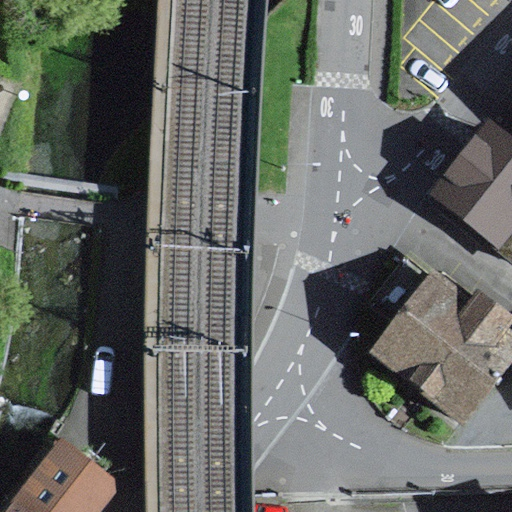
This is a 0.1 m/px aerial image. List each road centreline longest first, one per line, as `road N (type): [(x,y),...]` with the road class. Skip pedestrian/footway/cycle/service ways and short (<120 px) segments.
road 1 (residential): [(275,391),(351,444),(430,469),(511,469)]
road 2 (residential): [(275,391),(304,329),(331,222),(335,163)]
road 3 (residential): [(335,163),(401,163),(511,43)]
road 4 (residential): [(335,163),(345,0)]
road 5 (residential): [(188,511),(275,391)]
